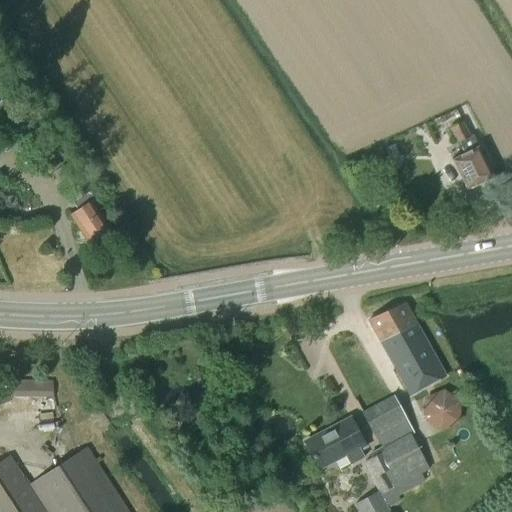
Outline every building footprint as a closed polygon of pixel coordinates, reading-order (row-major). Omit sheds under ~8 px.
[(0,82),(8,77),(0,64),(0,82)] [(0,93),(4,99),(0,102),(0,130),(15,152),(44,132),(17,91),(20,89),(12,77),(0,85),(0,93)] [(468,137),(461,123),(450,128),(457,142),(458,141),(464,153),(451,159),(467,189),(493,176),(478,146),(477,146),(471,135),(468,137)] [(90,243),(109,230),(91,203),(96,200),(90,190),(91,189),(71,160),(52,173),(72,202),(73,201),(80,210),(72,216),(90,243)] [(404,304),(368,320),(380,342),(410,396),(445,376),(416,324),(404,304)] [(374,430),(383,447),(410,433),(413,431),(393,395),(361,412),(372,431),(374,430)] [(310,440),(324,465),(345,453),(350,464),(364,456),(359,448),(365,445),(350,418),(310,440)] [(392,487),(428,468),(417,447),(410,433),(383,447),(384,450),(363,461),(371,477),(370,478),(377,492),(354,504),(358,511),(389,511),(386,506),(399,500),(392,487)] [(125,511),(85,450),(30,485),(47,511),(125,511)] [(47,511),(30,485),(29,486),(8,456),(0,462),(0,511),(47,511)]
